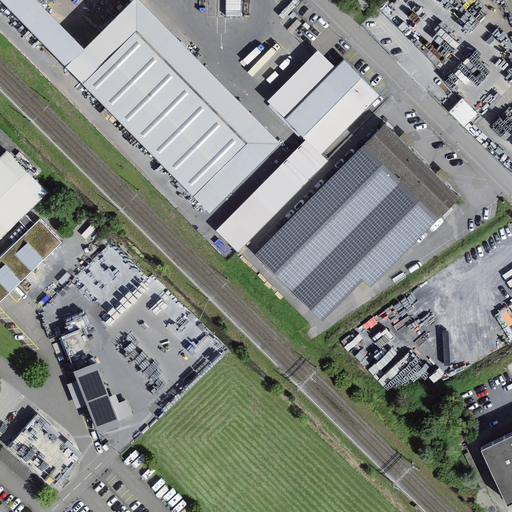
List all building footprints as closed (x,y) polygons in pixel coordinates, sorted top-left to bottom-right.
[(277,138),(140,0),(127,0),(65,62),(81,79),(134,26),(245,138),(192,191),(208,207),(277,138)] [(242,0),(228,0),(228,14),(243,14),(242,0)] [(245,138),(134,26),(81,79),(192,191),(245,138)] [(381,93),(344,57),(324,78),(294,48),(287,55),(318,85),(286,117),(323,152),(381,93)] [(462,195),(386,120),(256,251),(324,318),(365,277),(372,285),(462,195)] [(48,191),(8,150),(0,157),(0,237),(19,218),(26,212),(48,191)] [(281,209),(259,187),(218,229),(239,250),(281,209)] [(0,299),(62,239),(42,218),(37,223),(26,212),(19,218),(29,229),(0,257),(0,299)] [(133,257),(123,266),(155,300),(169,287),(154,272),(150,275),(133,257)] [(61,333),(73,359),(94,349),(83,323),(61,333)] [(120,421),(95,360),(73,368),(97,430),(120,421)] [(36,415),(11,443),(55,483),(80,456),(36,415)] [(511,500),(511,432),(482,446),(508,502),(511,500)]
